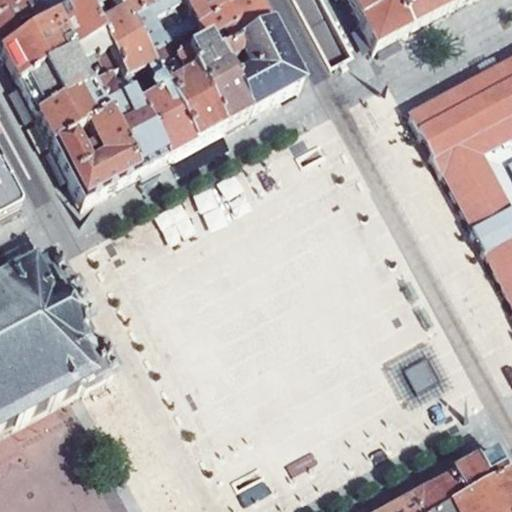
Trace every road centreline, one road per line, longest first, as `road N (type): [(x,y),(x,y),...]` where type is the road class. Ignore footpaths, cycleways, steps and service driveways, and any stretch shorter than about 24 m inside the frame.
road 1 (tertiary): [(511,386),(305,0)]
road 2 (unknown): [(268,472),(323,435),(396,406)]
